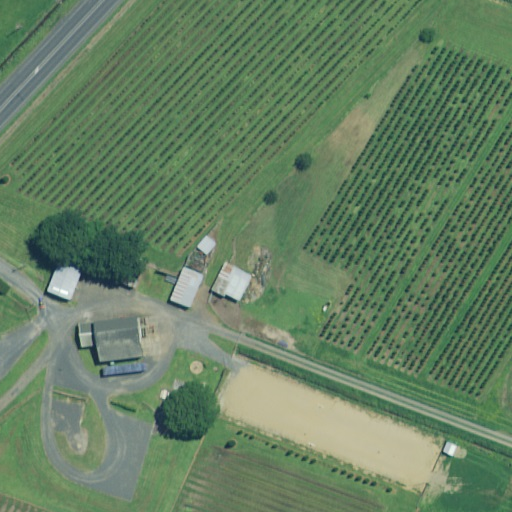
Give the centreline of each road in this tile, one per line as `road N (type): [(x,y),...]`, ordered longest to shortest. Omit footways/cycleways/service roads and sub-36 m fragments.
road 1 (track): [(511,431),(198,308),(74,304),(0,244)]
road 2 (secondary): [(0,111),(103,0)]
